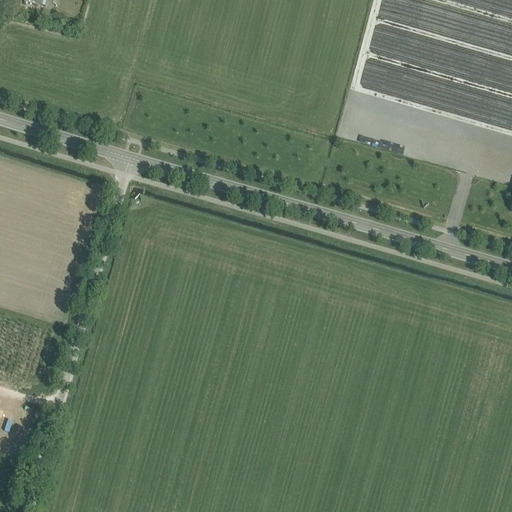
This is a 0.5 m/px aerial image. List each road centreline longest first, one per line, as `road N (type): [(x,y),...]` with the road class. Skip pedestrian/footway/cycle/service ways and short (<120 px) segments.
road 1 (secondary): [(511,267),(129,158)]
road 2 (unclassified): [(57,406),(129,158)]
road 3 (secondary): [(129,158),(0,119)]
